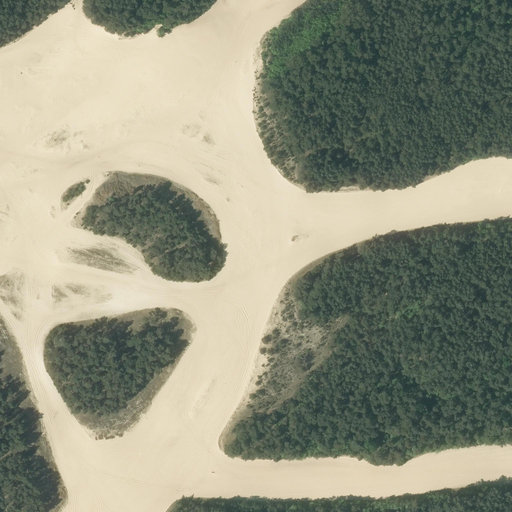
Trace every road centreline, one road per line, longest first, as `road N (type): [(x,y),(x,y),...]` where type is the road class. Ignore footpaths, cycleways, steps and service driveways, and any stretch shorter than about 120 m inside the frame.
road 1 (track): [(147,511),(211,427),(267,262),(262,199),(229,75),(233,49),(270,0)]
road 2 (track): [(511,190),(360,213),(197,292),(0,254)]
road 3 (track): [(511,464),(279,480),(220,479),(182,466)]
road 4 (track): [(254,0),(167,45),(108,51),(58,43),(0,59)]
